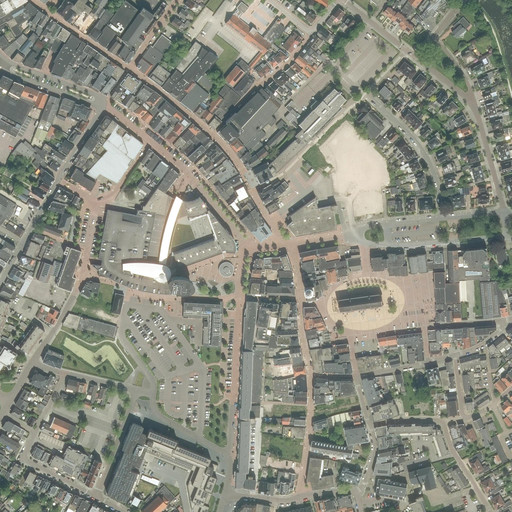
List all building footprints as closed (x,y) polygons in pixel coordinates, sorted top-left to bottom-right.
[(17,8),(28,1),(26,0),(8,0),(0,4),(0,5),(6,15),(17,8)] [(63,2),(56,12),(64,17),(73,5),(73,4),(72,3),(69,1),(69,0),(63,0),(63,2)] [(71,10),(64,19),(70,24),(70,23),(73,25),(73,26),(77,29),(78,30),(89,15),(90,14),(89,13),(91,10),(94,6),(89,3),(88,5),(86,3),(85,3),(87,1),(85,0),(78,0),(74,5),(71,10)] [(100,19),(112,0),(96,0),(94,3),(97,4),(91,13),(100,19)] [(193,6),(197,8),(198,7),(199,5),(195,3),(194,4),(189,0),(187,0),(184,4),(191,9),(193,6)] [(409,0),(405,6),(409,9),(409,10),(412,12),(422,0),(421,0),(409,0)] [(422,14),(426,19),(431,16),(433,17),(437,12),(436,11),(440,7),(441,7),(447,2),(445,0),(425,0),(421,5),(427,9),(423,14),(422,14)] [(15,37),(22,31),(14,18),(24,13),(30,18),(33,15),(33,16),(38,10),(29,3),(28,1),(17,8),(6,15),(0,18),(0,25),(7,22),(15,37)] [(137,11),(124,1),(114,15),(102,30),(103,31),(105,32),(97,42),(105,48),(116,33),(118,35),(120,36),(130,21),(137,11)] [(303,1),(299,6),(295,11),(311,23),(316,17),(309,11),(314,6),(310,4),(305,10),(303,8),(306,4),(303,1)] [(164,10),(167,5),(163,2),(156,12),(155,13),(157,15),(160,17),(165,10),(164,10)] [(263,38),(262,38),(262,37),(263,36),(258,32),(257,33),(240,20),(241,19),(241,17),(240,17),(243,13),(244,14),(248,8),(241,2),(236,8),(237,9),(225,23),(261,52),(264,54),(271,45),(268,43),(268,42),(267,43),(262,40),(263,38)] [(150,20),(153,15),(154,15),(143,7),(139,13),(137,11),(130,21),(120,36),(118,37),(120,39),(124,42),(126,43),(119,53),(118,52),(116,57),(117,57),(116,58),(121,61),(121,60),(122,61),(123,61),(124,58),(130,49),(132,45),(135,41),(139,36),(140,33),(147,24),(150,20)] [(389,17),(394,11),(389,7),(384,13),(389,17)] [(345,13),(338,8),(326,23),(330,27),(332,24),(331,23),(335,19),(334,18),(335,17),(339,20),(340,20),(341,19),(341,18),(345,13)] [(111,18),(114,15),(107,9),(104,12),(100,19),(97,22),(93,28),(94,28),(88,36),(96,41),(103,32),(102,32),(103,31),(102,30),(111,18)] [(192,18),(193,15),(186,10),(185,11),(182,9),(177,15),(184,20),(188,15),(192,18)] [(41,18),(44,14),(39,11),(30,21),(29,23),(33,26),(36,22),(37,23),(41,17),(41,18)] [(395,19),(400,13),(399,12),(397,13),(394,11),(389,17),(394,21),(395,19)] [(156,16),(157,15),(155,13),(154,15),(153,15),(150,20),(147,24),(152,28),(157,22),(154,20),(155,19),(156,19),(157,17),(156,16)] [(400,24),(406,17),(405,17),(400,13),(395,19),(394,21),(394,20),(400,24)] [(33,26),(31,29),(39,35),(42,30),(41,29),(49,18),(44,14),(41,18),(41,17),(37,23),(36,22),(33,26)] [(417,15),(414,18),(417,20),(417,19),(420,23),(422,21),(419,17),(417,15)] [(343,23),(340,27),(343,29),(346,25),(349,28),(350,28),(351,26),(355,21),(349,17),(348,18),(347,18),(344,21),(345,22),(344,24),(343,23)] [(410,23),(406,20),(408,19),(407,19),(406,17),(400,24),(399,25),(405,29),(410,23)] [(456,30),(452,33),(457,38),(458,39),(460,37),(460,36),(471,26),(463,17),(461,20),(455,24),(458,28),(456,30)] [(190,26),(185,23),(184,25),(182,23),(175,18),(171,24),(178,29),(180,25),(184,28),(185,26),(188,28),(190,26)] [(54,30),(57,24),(51,20),(45,30),(42,35),(45,37),(41,42),(38,40),(35,45),(36,45),(44,50),(46,47),(51,39),(49,38),(54,30)] [(276,21),(262,38),(263,38),(268,42),(268,43),(271,45),(285,28),(277,22),(276,21)] [(410,23),(405,29),(410,33),(415,27),(410,23)] [(57,38),(63,28),(57,24),(54,30),(49,38),(51,39),(46,47),(50,50),(52,46),(57,38)] [(148,34),(152,28),(147,24),(140,33),(139,36),(140,36),(141,34),(142,35),(144,33),(143,33),(144,32),(148,34)] [(65,42),(71,35),(71,34),(63,28),(57,38),(52,46),(50,50),(49,51),(50,50),(56,54),(64,42),(65,42),(65,43),(65,42)] [(328,41),(332,36),(321,28),(317,32),(318,33),(316,35),(326,42),(327,40),(328,41)] [(2,49),(9,44),(8,43),(15,39),(10,32),(0,37),(0,47),(1,47),(2,49)] [(298,43),(302,39),(294,32),(290,37),(298,43)] [(38,37),(33,33),(28,39),(22,33),(2,51),(11,60),(19,63),(21,62),(30,50),(29,48),(38,37)] [(75,49),(80,41),(71,35),(65,43),(65,42),(57,54),(53,61),(55,62),(50,74),(61,77),(67,67),(68,65),(72,58),(76,50),(75,49)] [(118,35),(117,36),(115,40),(107,50),(114,55),(116,53),(124,42),(120,39),(118,37),(120,36),(118,35)] [(160,64),(175,44),(162,35),(152,47),(151,46),(137,64),(138,64),(136,67),(139,69),(138,69),(145,75),(148,77),(158,65),(159,63),(160,64)] [(140,36),(139,36),(135,41),(132,45),(130,49),(124,58),(123,61),(127,63),(130,62),(138,48),(142,43),(145,39),(140,36)] [(308,44),(315,51),(322,42),(315,36),(308,44)] [(294,49),(298,43),(290,37),(286,42),(294,49)] [(73,65),(87,45),(82,41),(76,50),(72,58),(69,63),(68,64),(71,66),(72,65),(73,65)] [(209,70),(218,59),(195,41),(182,58),(160,86),(169,93),(180,102),(196,83),(208,69),(209,70)] [(290,54),(294,49),(286,42),(282,47),(290,54)] [(271,45),(271,46),(278,52),(279,53),(277,55),(277,54),(282,61),(287,56),(272,44),(271,45)] [(38,60),(44,50),(36,45),(34,47),(35,48),(23,64),(33,68),(38,60)] [(76,83),(85,70),(98,52),(87,45),(73,65),(72,65),(71,66),(68,64),(68,65),(67,67),(65,70),(61,77),(61,78),(62,76),(67,79),(69,79),(71,80),(76,83)] [(315,56),(317,54),(316,53),(307,45),(303,50),(310,56),(312,54),(315,56)] [(463,55),(468,64),(472,62),(472,61),(477,58),(474,54),(475,54),(473,51),(472,50),(474,49),(471,45),(466,48),(468,50),(465,52),(466,53),(463,55)] [(41,70),(49,51),(50,50),(46,47),(44,50),(38,60),(33,68),(41,71),(41,70)] [(309,59),(310,56),(303,50),(299,55),(310,64),(312,62),(309,59)] [(277,54),(277,55),(275,56),(274,55),(273,55),(269,51),(268,53),(271,57),(278,65),(282,61),(277,54)] [(101,60),(104,57),(98,52),(85,70),(91,74),(93,76),(98,69),(97,68),(102,61),(101,60)] [(273,69),(278,65),(271,57),(268,53),(266,54),(263,57),(273,69)] [(174,68),(182,58),(179,56),(167,71),(166,70),(169,65),(165,62),(161,67),(158,65),(148,77),(160,86),(174,68)] [(314,72),(316,70),(299,56),(295,61),(303,68),(306,65),(314,72)] [(91,88),(92,86),(110,60),(104,57),(101,60),(102,61),(97,68),(98,69),(93,76),(91,74),(85,83),(83,85),(91,88)] [(482,64),(471,70),(473,73),(474,72),(476,76),(485,71),(483,67),(489,64),(486,58),(481,61),(482,64)] [(267,73),(271,69),(266,63),(264,65),(263,63),(260,59),(258,62),(267,73)] [(110,60),(92,86),(99,91),(105,82),(108,78),(110,76),(117,66),(110,60)] [(225,80),(223,83),(225,85),(230,89),(233,91),(234,90),(246,76),(251,69),(241,60),(238,64),(236,62),(228,72),(229,74),(224,80),(225,80)] [(260,78),(267,73),(258,62),(252,68),(260,78)] [(405,74),(411,67),(405,63),(399,70),(399,69),(397,72),(399,74),(401,72),(405,74)] [(302,77),(303,76),(299,72),(301,70),(295,64),(290,67),(298,74),(302,77)] [(117,81),(124,71),(117,66),(110,76),(117,81)] [(409,87),(413,81),(411,79),(417,72),(411,67),(405,74),(409,77),(404,83),(409,87)] [(304,79),(298,74),(297,75),(290,68),(285,72),(293,79),(295,78),(293,76),(295,74),(297,76),(296,76),(302,81),(304,79)] [(83,85),(85,83),(91,74),(85,70),(76,83),(83,85)] [(492,83),(491,79),(491,78),(494,76),(492,71),(487,74),(488,77),(478,81),(481,88),(492,83)] [(217,84),(206,74),(205,73),(196,83),(180,102),(192,111),(199,102),(201,104),(202,102),(217,84)] [(120,84),(115,90),(120,94),(116,100),(117,101),(118,101),(127,108),(135,97),(133,95),(141,83),(128,74),(120,84)] [(289,80),(284,75),(282,74),(278,77),(284,82),(285,83),(289,87),(294,91),(296,89),(291,84),(291,85),(287,81),(289,80)] [(414,83),(411,87),(414,89),(415,88),(418,90),(427,79),(421,75),(414,83)] [(0,80),(0,97),(2,99),(4,96),(13,81),(13,80),(5,77),(3,76),(1,79),(0,80)] [(117,81),(110,76),(108,78),(105,82),(99,91),(105,94),(107,94),(112,87),(117,81)] [(246,76),(234,90),(241,97),(254,82),(248,78),(246,76)] [(285,83),(284,82),(278,77),(274,80),(281,87),(283,85),(287,88),(286,88),(290,92),(293,90),(289,87),(285,83)] [(0,128),(15,137),(33,105),(34,105),(39,91),(26,86),(13,81),(4,96),(2,99),(0,97),(0,128)] [(281,94),(284,91),(281,89),(280,88),(273,81),(268,85),(275,92),(277,89),(281,94)] [(380,92),(378,94),(385,100),(387,99),(393,93),(391,92),(391,91),(395,87),(390,82),(389,82),(388,84),(386,83),(382,87),(383,88),(379,92),(380,92)] [(143,84),(136,97),(140,99),(138,102),(142,104),(144,102),(148,99),(155,92),(143,84)] [(429,98),(431,97),(437,89),(432,84),(430,87),(430,86),(425,92),(423,90),(420,94),(425,98),(427,99),(429,98)] [(206,109),(199,118),(206,124),(213,115),(222,103),(224,100),(222,99),(222,98),(230,89),(225,85),(218,95),(210,103),(209,105),(210,106),(207,111),(206,109)] [(277,94),(275,92),(268,85),(267,86),(264,90),(271,96),(270,96),(281,106),(283,104),(278,99),(278,100),(275,97),(277,94)] [(261,88),(256,93),(236,113),(235,112),(230,116),(230,117),(225,122),(226,123),(217,132),(229,145),(236,138),(243,130),(241,127),(253,115),(255,113),(263,104),(270,97),(261,88)] [(492,89),(488,91),(488,90),(482,92),(484,96),(483,97),(483,99),(484,100),(484,99),(485,100),(488,99),(488,101),(493,99),(493,100),(498,98),(498,95),(497,95),(491,97),(490,94),(496,92),(495,88),(492,88),(492,89)] [(213,115),(206,124),(214,130),(218,125),(219,125),(221,122),(234,105),(241,98),(233,91),(230,89),(222,98),(222,99),(224,100),(222,103),(213,115)] [(297,138),(284,150),(267,166),(271,174),(274,171),(276,173),(306,144),(306,143),(306,142),(306,141),(310,137),(312,138),(342,108),(340,106),(346,100),(342,96),(343,95),(339,91),(337,92),(334,89),(319,103),(317,100),(312,105),(315,108),(313,109),(299,125),(302,128),(295,136),(297,138)] [(115,90),(111,97),(116,100),(120,94),(115,90)] [(43,109),(48,95),(39,91),(34,105),(43,109)] [(151,108),(161,97),(156,92),(148,101),(147,101),(146,101),(145,103),(151,108)] [(441,103),(442,105),(448,97),(448,96),(447,95),(445,94),(444,95),(442,93),(436,101),(433,99),(429,104),(435,108),(435,107),(436,108),(438,107),(441,103)] [(58,105),(60,99),(50,95),(41,119),(52,124),(58,105)] [(405,102),(399,96),(397,99),(398,100),(395,103),(395,104),(392,107),(397,111),(403,105),(404,106),(406,104),(405,102)] [(59,110),(57,118),(65,121),(67,116),(75,101),(64,97),(59,110)] [(161,97),(151,108),(141,118),(148,124),(158,110),(165,101),(161,97)] [(274,114),(280,106),(270,97),(263,104),(274,114)] [(487,111),(495,109),(494,105),(499,103),(498,100),(495,100),(495,102),(486,104),(487,111)] [(75,101),(67,116),(78,121),(80,117),(81,118),(80,120),(81,121),(81,120),(81,118),(87,121),(91,111),(90,108),(88,107),(88,108),(85,106),(82,104),(82,105),(75,101)] [(133,102),(128,108),(132,111),(133,112),(137,108),(141,104),(142,104),(138,102),(137,101),(136,101),(134,102),(133,102)] [(171,117),(177,111),(165,101),(158,110),(160,112),(158,114),(150,126),(157,132),(160,128),(166,120),(168,118),(169,118),(170,117),(171,117)] [(294,117),(289,122),(291,124),(297,118),(296,118),(298,116),(296,114),(297,114),(290,107),(293,103),(292,101),(285,108),(290,112),(294,117)] [(445,110),(443,108),(438,113),(442,117),(444,114),(446,115),(447,114),(449,117),(458,108),(452,102),(445,110)] [(145,103),(144,103),(134,112),(141,118),(151,108),(145,103)] [(199,104),(192,112),(199,118),(206,109),(199,104)] [(271,116),(274,114),(263,104),(255,113),(253,115),(241,127),(243,130),(236,138),(229,145),(234,151),(236,153),(250,140),(257,134),(261,130),(268,123),(271,126),(276,121),(271,116)] [(384,122),(369,108),(365,105),(360,110),(362,112),(355,119),(360,124),(359,125),(374,139),(384,128),(381,125),(384,122)] [(413,113),(416,110),(414,108),(411,111),(408,109),(401,115),(406,120),(412,113),(413,113)] [(499,117),(504,116),(503,113),(502,113),(501,112),(496,113),(495,109),(487,111),(489,117),(495,116),(496,116),(499,116),(499,117)] [(183,116),(182,115),(177,111),(171,117),(170,117),(169,118),(168,118),(166,120),(174,127),(171,130),(178,122),(183,116)] [(289,122),(294,117),(290,112),(285,117),(289,122)] [(411,125),(421,115),(419,113),(416,116),(413,113),(412,113),(406,120),(411,125)] [(423,123),(420,120),(423,117),(421,115),(411,125),(416,130),(423,123)] [(450,126),(455,123),(457,127),(467,121),(463,115),(455,120),(454,117),(448,121),(450,126)] [(105,116),(99,124),(106,129),(112,120),(107,116),(105,116)] [(171,144),(190,122),(183,116),(178,122),(171,130),(165,138),(171,144)] [(502,128),(502,127),(500,123),(507,121),(505,116),(504,116),(499,117),(499,118),(502,117),(502,119),(491,122),(491,123),(490,123),(490,124),(491,125),(492,125),(493,129),(499,127),(500,128),(502,128)] [(89,122),(87,121),(81,118),(81,120),(81,121),(82,121),(79,126),(78,127),(80,128),(81,126),(85,128),(89,122)] [(41,119),(34,137),(42,142),(46,135),(51,126),(52,124),(41,119)] [(110,133),(117,124),(112,120),(106,129),(101,136),(105,140),(110,133)] [(165,138),(171,130),(174,127),(166,120),(160,128),(163,130),(160,134),(165,138)] [(280,130),(282,128),(286,124),(281,120),(276,126),(280,130)] [(431,132),(429,130),(431,128),(429,125),(430,124),(428,122),(422,127),(424,129),(420,133),(425,138),(431,132)] [(106,151),(86,174),(89,176),(88,178),(95,182),(97,180),(95,179),(99,174),(101,174),(118,184),(130,165),(129,165),(143,144),(117,124),(110,133),(111,133),(101,147),(106,151)] [(193,137),(200,130),(192,124),(181,136),(173,145),(178,149),(177,148),(179,146),(182,149),(187,143),(190,139),(193,137)] [(53,139),(58,130),(51,126),(46,135),(53,139)] [(78,126),(77,126),(74,130),(69,137),(68,139),(67,139),(75,144),(85,128),(81,126),(80,128),(78,127),(79,126),(78,126)] [(461,128),(457,130),(458,134),(462,132),(463,136),(472,133),(469,126),(462,130),(461,128)] [(252,167),(260,161),(260,160),(268,153),(267,152),(286,133),(282,128),(280,130),(263,147),(260,150),(255,155),(243,163),(247,169),(248,169),(252,167)] [(500,132),(501,133),(495,135),(495,137),(494,139),(494,140),(495,140),(497,141),(505,139),(506,140),(510,139),(508,132),(509,132),(508,128),(503,130),(503,132),(500,132)] [(102,145),(105,141),(99,137),(102,133),(96,129),(91,137),(101,144),(102,145)] [(60,130),(58,132),(68,139),(69,137),(60,130)] [(202,143),(207,137),(200,130),(193,137),(190,139),(187,143),(182,149),(180,151),(186,157),(188,155),(188,156),(187,157),(195,149),(197,147),(202,143)] [(251,149),(258,142),(266,135),(261,130),(257,134),(250,140),(236,153),(239,158),(245,154),(245,153),(251,149)] [(389,135),(387,137),(384,140),(382,138),(377,143),(380,146),(384,141),(387,143),(390,140),(392,142),(398,136),(393,131),(389,135)] [(438,132),(432,137),(434,139),(428,143),(432,149),(440,143),(437,140),(442,137),(438,132)] [(95,154),(101,144),(91,137),(79,154),(88,160),(86,163),(91,167),(100,157),(95,154)] [(202,143),(207,148),(213,142),(208,137),(207,137),(202,143)] [(71,150),(74,145),(64,138),(61,143),(71,150)] [(464,144),(466,144),(467,149),(475,146),(472,139),(467,142),(466,140),(456,143),(457,146),(461,144),(461,145),(464,144)] [(25,141),(23,143),(29,149),(34,153),(35,151),(34,149),(31,145),(25,141)] [(400,152),(407,146),(403,141),(395,147),(398,150),(393,153),(395,155),(400,152)] [(12,153),(12,154),(13,155),(14,156),(18,152),(21,154),(28,159),(32,155),(34,153),(29,149),(23,143),(22,142),(19,144),(16,148),(15,150),(12,153)] [(260,150),(263,147),(258,142),(251,149),(245,153),(245,154),(239,158),(243,163),(255,155),(260,150)] [(195,160),(207,148),(202,143),(197,147),(195,149),(187,157),(192,162),(195,160)] [(55,150),(52,148),(45,144),(41,151),(35,147),(34,149),(35,151),(37,153),(43,159),(45,155),(49,157),(50,156),(61,164),(66,157),(57,151),(55,150)] [(57,151),(66,157),(70,150),(61,144),(57,151)] [(498,154),(511,149),(511,146),(509,147),(508,144),(496,147),(498,154)] [(222,152),(215,145),(205,155),(194,165),(197,169),(198,168),(197,168),(200,165),(201,167),(198,170),(210,160),(211,162),(222,152)] [(399,160),(411,151),(407,146),(400,152),(402,155),(397,158),(399,160)] [(448,159),(446,155),(452,152),(449,146),(443,148),(445,151),(437,155),(440,162),(448,159)] [(153,152),(149,149),(140,162),(144,165),(153,152)] [(511,149),(498,154),(500,160),(511,156),(511,153),(511,149)] [(401,162),(405,159),(407,161),(414,156),(411,151),(399,160),(401,162)] [(212,170),(227,158),(222,152),(211,162),(210,160),(198,170),(204,176),(212,170)] [(463,158),(464,161),(468,160),(469,163),(479,161),(477,153),(467,156),(466,152),(460,154),(461,158),(463,158)] [(43,159),(37,153),(36,155),(34,153),(32,155),(36,159),(32,163),(41,171),(37,175),(39,177),(40,177),(50,186),(55,178),(42,168),(46,164),(44,163),(42,160),(43,159)] [(152,173),(161,160),(154,153),(144,166),(143,168),(146,171),(147,170),(151,172),(152,173)] [(80,171),(86,163),(88,161),(79,155),(73,164),(76,167),(80,171)] [(56,172),(61,165),(53,160),(50,157),(48,161),(51,163),(49,167),(56,172)] [(227,171),(234,166),(227,158),(212,170),(204,176),(207,180),(211,177),(215,175),(225,168),(227,171)] [(150,175),(150,176),(158,182),(169,166),(161,160),(152,173),(150,175)] [(506,165),(501,166),(503,173),(511,170),(511,160),(505,162),(506,165)] [(409,163),(400,167),(401,169),(403,170),(405,169),(406,169),(408,173),(410,173),(412,172),(420,168),(417,161),(410,165),(409,163)] [(267,166),(266,163),(252,170),(256,177),(256,178),(259,184),(264,182),(268,180),(267,179),(272,176),(271,174),(267,166)] [(455,163),(451,164),(451,163),(447,164),(447,166),(443,168),(445,173),(450,171),(450,173),(455,171),(455,170),(457,170),(455,163)] [(323,170),(328,174),(332,167),(328,164),(323,170)] [(476,164),(462,168),(463,171),(469,169),(470,172),(473,171),(474,175),(484,173),(483,169),(481,168),(481,166),(477,168),(476,164)] [(221,183),(237,173),(234,166),(227,171),(225,168),(215,175),(211,177),(211,178),(208,180),(211,185),(219,180),(221,183)] [(91,191),(96,183),(82,175),(84,173),(76,168),(74,172),(73,172),(70,179),(78,183),(78,184),(91,191)] [(165,193),(166,191),(179,175),(172,168),(171,168),(157,188),(165,193)] [(360,198),(381,195),(379,179),(377,181),(377,180),(375,178),(379,178),(379,177),(376,174),(373,171),(373,176),(369,176),(369,178),(365,179),(365,182),(363,182),(363,185),(362,187),(363,188),(362,190),(360,189),(361,195),(362,195),(360,198)] [(417,182),(426,179),(424,175),(423,175),(423,173),(421,174),(420,173),(417,175),(416,172),(409,175),(412,183),(416,182),(417,182)] [(456,174),(457,176),(445,180),(447,187),(457,184),(456,180),(460,179),(460,177),(464,176),(463,172),(456,174)] [(474,180),(473,180),(473,183),(475,183),(485,180),(484,176),(485,176),(484,173),(474,175),(473,175),(474,180)] [(234,189),(244,184),(239,175),(221,185),(218,182),(214,185),(220,193),(224,191),(230,187),(234,189)] [(46,183),(39,178),(36,183),(40,185),(39,187),(47,192),(50,187),(45,184),(46,183)] [(137,186),(141,189),(143,185),(146,182),(142,179),(140,182),(137,186)] [(426,179),(417,182),(418,186),(414,188),(415,191),(420,190),(419,189),(425,187),(425,186),(427,185),(426,183),(427,183),(426,179)] [(275,186),(281,183),(279,180),(257,192),(261,200),(276,188),(275,186)] [(289,187),(285,182),(284,181),(276,188),(261,200),(263,205),(271,201),(280,194),(282,192),(285,190),(289,187)] [(250,197),(250,196),(244,184),(234,189),(230,187),(224,191),(220,193),(219,194),(234,212),(241,207),(242,208),(247,204),(246,202),(251,199),(250,197)] [(149,194),(151,191),(143,185),(141,189),(138,192),(146,197),(148,194),(149,194)] [(479,192),(479,195),(479,199),(477,199),(477,204),(482,204),(483,204),(485,204),(485,203),(490,203),(489,191),(486,191),(486,185),(479,186),(479,192)] [(36,186),(32,193),(43,199),(47,192),(39,187),(36,186)] [(20,189),(19,191),(20,192),(27,197),(30,192),(22,187),(21,187),(20,189)] [(465,196),(470,195),(469,187),(462,188),(463,195),(461,195),(461,196),(456,196),(457,207),(460,207),(466,206),(466,202),(465,202),(465,196)] [(70,200),(73,195),(60,188),(57,193),(66,197),(70,200)] [(100,265),(98,276),(109,278),(112,280),(113,279),(128,282),(129,279),(131,280),(133,280),(132,288),(131,288),(137,290),(142,291),(148,292),(153,293),(159,294),(165,294),(171,294),(177,294),(183,294),(189,294),(189,293),(188,293),(188,284),(189,284),(188,283),(172,278),(172,274),(173,269),(178,267),(222,251),(231,248),(232,248),(233,247),(233,246),(234,245),(234,244),(234,243),(232,238),(233,238),(216,218),(199,198),(197,200),(194,201),(192,202),(190,202),(187,202),(185,202),(182,202),(181,201),(180,202),(179,201),(175,199),(175,200),(175,199),(165,193),(157,188),(146,203),(144,206),(143,206),(142,210),(137,209),(136,215),(109,210),(107,209),(107,211),(106,215),(98,259),(104,260),(103,265),(101,265),(100,265)] [(432,197),(423,197),(422,190),(416,192),(417,201),(419,201),(420,210),(433,208),(432,197)] [(20,192),(17,196),(17,197),(26,202),(28,197),(27,197),(20,192)] [(64,200),(66,197),(57,193),(53,200),(54,200),(67,204),(68,203),(64,200)] [(457,207),(456,196),(454,196),(453,194),(448,194),(449,208),(457,207)] [(0,215),(7,220),(16,205),(0,195),(0,215)] [(80,198),(76,196),(71,205),(73,205),(74,203),(77,205),(78,205),(79,202),(78,202),(80,198)] [(28,197),(26,202),(28,203),(26,205),(36,211),(40,204),(28,197)] [(336,204),(318,208),(315,197),(297,210),(287,218),(288,221),(287,223),(295,235),(307,233),(307,234),(329,230),(329,228),(333,227),(333,226),(335,226),(334,216),(333,210),(337,209),(336,204)] [(395,205),(396,212),(397,212),(400,213),(402,212),(402,211),(403,211),(402,200),(401,200),(401,197),(395,197),(396,201),(391,201),(391,205),(395,205)] [(415,205),(415,200),(416,200),(415,197),(411,197),(411,201),(407,201),(407,210),(415,210),(415,205)] [(245,215),(255,207),(251,199),(246,202),(247,204),(242,208),(241,209),(245,215)] [(76,206),(73,205),(71,205),(67,204),(54,200),(53,200),(48,209),(62,213),(62,212),(63,213),(65,207),(75,209),(76,206)] [(264,206),(269,214),(279,208),(277,204),(279,201),(278,200),(275,202),(274,200),(264,206)] [(250,231),(264,222),(255,207),(245,215),(241,209),(235,213),(240,219),(250,231)] [(72,215),(63,213),(62,212),(62,213),(58,228),(59,228),(58,229),(62,231),(63,232),(64,229),(68,230),(72,215)] [(272,233),(265,225),(264,222),(250,231),(260,242),(272,233)] [(62,231),(58,229),(44,224),(42,230),(60,237),(62,231)] [(21,237),(25,231),(18,227),(16,230),(8,225),(6,228),(21,237)] [(32,236),(30,240),(41,245),(44,237),(38,235),(38,236),(34,234),(33,237),(32,236)] [(40,260),(41,259),(35,256),(40,245),(29,241),(24,254),(40,260)] [(4,245),(2,249),(11,254),(15,247),(6,242),(5,244),(4,245)] [(43,245),(39,256),(41,257),(46,246),(47,247),(48,243),(44,242),(43,245)] [(73,277),(81,251),(66,246),(65,251),(64,251),(64,253),(68,255),(65,265),(54,261),(53,265),(42,262),(36,279),(47,283),(50,275),(60,278),(57,286),(71,291),(76,278),(73,277)] [(314,250),(300,253),(301,261),(302,261),(325,257),(325,262),(340,259),(341,259),(338,246),(314,250)] [(467,250),(458,251),(459,281),(479,280),(479,283),(480,283),(483,319),(483,318),(502,316),(502,317),(494,282),(490,282),(489,260),(488,260),(487,248),(483,248),(482,247),(480,248),(470,249),(468,248),(467,250)] [(0,248),(0,256),(8,261),(11,255),(0,248)] [(507,256),(506,251),(506,249),(497,250),(499,265),(499,267),(504,267),(504,264),(508,264),(507,256)] [(448,251),(450,282),(459,281),(458,251),(458,250),(448,251)] [(427,261),(428,271),(445,269),(444,262),(445,262),(444,251),(432,252),(433,254),(430,254),(430,260),(433,259),(433,261),(427,261)] [(405,254),(399,254),(396,254),(396,253),(388,254),(388,256),(382,257),(382,255),(378,255),(374,256),(374,257),(371,257),(372,271),(375,270),(375,272),(383,271),(383,270),(389,269),(389,276),(399,275),(399,276),(408,275),(407,265),(405,265),(405,254)] [(277,270),(293,271),(293,270),(287,254),(280,256),(281,257),(272,258),(272,270),(277,270)] [(349,258),(347,258),(347,265),(348,266),(348,269),(351,269),(351,272),(363,270),(361,258),(361,257),(360,254),(352,255),(349,256),(349,258)] [(411,274),(429,272),(428,271),(427,261),(426,254),(416,255),(417,256),(408,257),(409,266),(410,266),(411,274)] [(19,258),(18,260),(19,261),(19,262),(26,266),(28,263),(30,264),(33,259),(23,256),(22,256),(20,259),(20,258),(19,258)] [(325,257),(302,261),(304,273),(316,271),(327,269),(335,267),(337,267),(338,267),(346,265),(346,266),(346,260),(342,260),(342,261),(340,261),(340,259),(325,262),(325,257)] [(253,269),(256,269),(256,267),(261,267),(263,258),(256,259),(255,260),(253,269)] [(265,270),(272,270),(272,258),(263,258),(261,267),(256,267),(256,269),(262,269),(265,270)] [(230,264),(225,263),(221,266),(220,271),(223,275),(227,276),(232,273),(232,268),(230,264)] [(348,266),(338,268),(339,277),(340,277),(348,276),(348,273),(349,273),(348,266)] [(335,267),(327,269),(329,282),(329,283),(337,282),(337,277),(335,268),(335,267)] [(24,281),(26,279),(21,276),(23,273),(14,268),(11,273),(16,276),(16,277),(19,278),(20,278),(24,281)] [(327,283),(329,282),(327,269),(316,271),(304,273),(305,280),(319,278),(326,277),(327,283)] [(277,270),(272,270),(265,270),(265,275),(262,274),(262,277),(265,277),(294,278),(293,271),(277,270)] [(436,303),(444,303),(444,304),(446,304),(446,305),(448,305),(453,305),(454,305),(454,311),(454,316),(454,321),(454,322),(462,321),(460,283),(446,283),(445,272),(434,272),(435,284),(435,288),(436,288),(436,303)] [(23,283),(24,281),(20,278),(19,278),(16,277),(16,276),(11,273),(9,277),(17,282),(18,280),(23,283)] [(23,297),(33,278),(29,275),(18,294),(23,297)] [(265,277),(265,280),(267,280),(266,285),(279,286),(295,285),(294,278),(265,277)] [(328,289),(327,283),(326,277),(319,278),(321,290),(319,290),(320,293),(320,296),(320,297),(323,294),(323,292),(328,289)] [(321,290),(319,278),(305,280),(306,286),(314,286),(315,294),(320,293),(319,290),(321,290)] [(6,287),(17,293),(18,293),(19,290),(17,289),(17,290),(15,289),(16,288),(13,287),(15,283),(8,279),(5,285),(6,285),(6,287)] [(262,280),(253,279),(251,279),(250,282),(249,293),(261,294),(262,280)] [(460,283),(462,321),(483,319),(480,283),(479,283),(479,280),(460,281),(460,283)] [(90,298),(94,282),(89,281),(87,282),(80,294),(89,299),(90,298),(92,298),(90,298)] [(502,317),(509,315),(506,304),(505,305),(498,281),(495,282),(500,306),(502,317)] [(98,293),(100,283),(94,282),(90,298),(92,298),(93,299),(94,293),(98,293)] [(265,293),(266,294),(267,294),(266,295),(295,295),(295,285),(279,286),(266,285),(265,285),(264,294),(265,294),(265,293)] [(17,293),(6,287),(4,286),(0,292),(0,293),(1,294),(0,294),(0,297),(8,299),(8,296),(11,297),(12,298),(13,298),(14,295),(16,296),(17,293)] [(307,295),(315,294),(314,286),(306,286),(307,295)] [(319,297),(320,296),(320,293),(315,294),(307,295),(306,295),(307,302),(309,301),(309,302),(312,302),(312,301),(317,300),(319,298),(319,297)] [(114,301),(111,312),(119,314),(120,310),(124,296),(115,294),(114,301)] [(339,300),(341,312),(383,306),(382,294),(339,300)] [(4,316),(10,302),(6,300),(5,302),(0,299),(0,331),(6,317),(4,316)] [(267,351),(267,348),(253,347),(256,320),(258,301),(247,301),(247,306),(246,310),(245,313),(243,350),(244,350),(264,351),(267,351)] [(297,303),(284,302),(283,301),(280,317),(289,317),(291,318),(291,316),(297,316),(297,303)] [(209,340),(209,343),(218,344),(220,304),(183,302),(183,309),(183,318),(191,318),(195,319),(200,319),(201,319),(201,317),(207,318),(207,319),(207,322),(204,321),(203,335),(203,340),(209,340)] [(269,342),(270,336),(267,336),(267,331),(269,331),(269,330),(277,331),(280,312),(278,312),(279,305),(278,305),(278,304),(270,303),(269,304),(263,303),(262,302),(261,302),(260,303),(260,304),(260,307),(261,308),(259,320),(258,320),(257,326),(259,327),(257,340),(269,342)] [(444,305),(446,305),(446,304),(444,304),(444,303),(436,303),(436,305),(436,311),(436,312),(437,322),(445,322),(444,317),(444,311),(444,305)] [(447,317),(447,322),(450,322),(454,322),(454,321),(454,316),(454,311),(448,311),(448,305),(446,305),(444,305),(444,311),(444,317),(447,317)] [(316,317),(321,317),(320,316),(315,307),(304,307),(304,317),(309,317),(309,318),(316,318),(316,317)] [(60,313),(51,308),(48,312),(44,310),(43,313),(44,314),(57,320),(60,313)] [(117,327),(69,313),(63,324),(85,332),(85,330),(114,339),(117,327)] [(54,325),(57,320),(44,314),(43,317),(46,318),(44,321),(54,325)] [(326,328),(321,317),(316,317),(316,318),(309,318),(309,317),(304,317),(306,330),(317,328),(319,330),(326,328)] [(288,320),(281,320),(282,329),(298,328),(297,320),(288,320)] [(28,353),(45,331),(35,324),(19,346),(18,345),(19,344),(15,340),(12,345),(19,350),(20,347),(28,353)] [(485,327),(486,339),(489,335),(490,335),(490,332),(492,332),(492,333),(496,330),(497,330),(496,326),(485,327)] [(485,340),(486,339),(485,327),(475,327),(476,340),(476,336),(480,336),(480,342),(483,341),(483,335),(484,335),(484,340),(485,340)] [(328,332),(326,328),(319,330),(317,328),(306,330),(307,338),(319,336),(328,332)] [(462,339),(463,338),(465,338),(464,328),(452,329),(453,339),(455,338),(462,338),(462,339)] [(442,330),(444,346),(444,347),(450,347),(450,343),(455,342),(455,338),(453,339),(452,329),(442,330)] [(429,331),(429,336),(430,343),(437,342),(436,330),(429,331)] [(444,347),(444,346),(442,330),(436,330),(437,342),(442,343),(442,347),(443,346),(443,347),(444,347)] [(309,347),(331,344),(329,333),(328,333),(328,332),(319,336),(307,338),(309,347)] [(404,344),(404,346),(405,349),(408,348),(414,347),(416,347),(416,348),(417,361),(424,360),(424,349),(423,341),(422,333),(397,336),(398,344),(404,344)] [(274,336),(270,336),(269,342),(269,348),(274,348),(277,349),(277,348),(286,348),(286,345),(291,345),(300,345),(299,336),(286,337),(276,336),(274,336)] [(389,348),(387,349),(387,353),(399,352),(401,351),(401,347),(401,346),(398,346),(397,344),(396,336),(387,337),(389,348)] [(503,336),(498,340),(504,348),(509,343),(503,336)] [(387,337),(378,339),(379,346),(380,350),(387,349),(389,348),(387,337)] [(472,346),(471,340),(463,340),(463,338),(462,339),(463,350),(472,346)] [(498,340),(493,344),(497,349),(499,352),(504,348),(498,340)] [(325,362),(336,361),(335,359),(340,358),(339,353),(338,353),(336,345),(336,344),(331,344),(309,347),(312,360),(314,370),(316,372),(317,372),(320,372),(325,373),(326,373),(325,362)] [(338,353),(339,353),(350,351),(349,345),(348,344),(336,345),(338,353)] [(493,344),(488,348),(490,351),(489,351),(490,359),(496,358),(496,351),(497,349),(493,344)] [(0,368),(3,363),(8,366),(8,368),(10,367),(10,365),(17,354),(4,346),(3,349),(0,346),(0,368)] [(280,358),(278,358),(279,365),(280,365),(284,365),(291,364),(294,363),(303,362),(302,355),(301,347),(290,349),(279,351),(279,353),(283,353),(284,358),(280,358)] [(60,368),(64,356),(48,349),(43,361),(54,366),(55,365),(59,367),(60,368)] [(430,350),(431,352),(431,357),(443,355),(442,349),(430,350)] [(264,351),(244,350),(241,406),(240,406),(240,417),(239,417),(239,423),(241,423),(239,470),(237,470),(236,486),(245,486),(245,488),(256,489),(257,481),(252,480),(252,479),(253,479),(254,475),(247,474),(247,472),(249,472),(251,422),(255,422),(255,418),(260,418),(260,406),(252,406),(252,402),(260,403),(264,351)] [(340,362),(343,362),(351,361),(350,352),(350,351),(339,353),(340,358),(340,362)] [(356,358),(356,359),(359,370),(359,372),(360,373),(383,369),(382,359),(381,355),(368,356),(356,358)] [(325,362),(326,373),(345,373),(343,362),(340,362),(340,358),(335,359),(336,361),(325,362)] [(467,358),(460,360),(462,369),(468,368),(468,367),(467,358)] [(497,358),(496,358),(490,359),(491,369),(498,368),(497,358)] [(343,362),(345,373),(352,373),(353,372),(351,361),(343,362)] [(450,388),(456,388),(454,376),(450,377),(450,376),(449,376),(448,374),(454,373),(452,361),(446,363),(447,370),(439,371),(440,377),(442,383),(443,386),(450,385),(450,388)] [(304,366),(293,368),(295,377),(301,376),(301,375),(306,374),(305,366),(304,366)] [(430,384),(435,383),(434,379),(440,377),(439,371),(438,367),(426,370),(430,384)] [(288,368),(270,370),(271,380),(289,378),(288,368)] [(44,386),(49,378),(35,371),(29,381),(38,387),(37,389),(39,391),(38,392),(44,395),(48,388),(44,386)] [(295,377),(292,377),(293,390),(296,390),(296,391),(308,391),(307,380),(306,374),(301,375),(301,376),(295,377)] [(406,392),(401,374),(395,375),(397,383),(401,383),(401,387),(400,387),(402,393),(406,392)] [(53,384),(56,378),(50,375),(49,378),(44,386),(48,388),(53,390),(55,385),(53,384)] [(363,380),(362,381),(367,397),(379,394),(382,393),(384,392),(387,391),(388,391),(386,383),(385,379),(385,376),(382,377),(383,383),(385,390),(383,391),(382,389),(378,390),(376,386),(377,386),(376,382),(375,383),(373,377),(364,379),(363,379),(363,380)] [(508,387),(511,384),(504,376),(501,379),(508,387)] [(501,393),(507,388),(500,379),(498,377),(493,381),(495,383),(494,385),(501,393)] [(71,396),(74,397),(74,395),(75,393),(78,382),(68,379),(66,388),(72,390),(71,393),(67,392),(66,394),(71,396)] [(282,380),(274,381),(274,391),(281,392),(289,393),(289,390),(288,379),(282,380)] [(336,391),(336,397),(344,396),(357,394),(354,384),(353,380),(341,380),(341,387),(341,390),(336,391)] [(83,383),(78,382),(75,393),(76,394),(77,391),(84,393),(87,384),(86,384),(86,383),(84,382),(83,383)] [(92,403),(93,404),(98,386),(90,384),(88,394),(92,396),(91,398),(92,398),(91,399),(87,398),(85,401),(85,402),(90,403),(92,403)] [(330,386),(329,386),(329,387),(315,386),(315,394),(328,394),(329,394),(334,394),(334,391),(330,391),(330,386)] [(99,394),(98,398),(102,400),(100,406),(103,407),(105,400),(107,388),(101,387),(99,394)] [(35,396),(34,395),(31,393),(25,389),(20,397),(27,402),(29,398),(33,400),(35,396)] [(274,391),(274,395),(283,395),(282,402),(286,403),(294,403),(307,404),(308,397),(296,396),(295,396),(293,396),(288,396),(289,393),(281,392),(274,391)] [(379,394),(367,397),(370,405),(382,402),(380,398),(383,397),(382,396),(382,393),(379,394)] [(485,393),(480,397),(485,405),(491,401),(487,395),(485,393)] [(329,394),(328,394),(315,394),(315,404),(318,403),(326,402),(334,401),(334,394),(329,394)] [(28,403),(27,402),(20,397),(15,405),(26,411),(28,407),(26,406),(28,403)] [(370,406),(376,420),(386,417),(386,418),(400,414),(397,402),(398,399),(398,397),(370,406)] [(472,397),(466,398),(466,403),(467,410),(474,409),(474,407),(473,404),(477,403),(475,400),(472,397)] [(480,408),(485,405),(480,397),(475,400),(477,403),(479,407),(480,408)] [(457,398),(446,400),(449,417),(460,416),(457,398)] [(511,405),(507,400),(504,403),(505,404),(502,407),(503,409),(502,409),(504,412),(505,411),(506,412),(505,413),(507,416),(510,414),(511,415),(511,413),(511,405)] [(13,411),(11,414),(18,419),(22,412),(15,407),(14,408),(12,410),(13,411)] [(35,407),(33,412),(40,416),(42,411),(43,411),(36,407),(36,408),(35,407)] [(147,423),(150,414),(134,410),(132,419),(147,423)] [(364,424),(361,410),(349,412),(351,420),(347,420),(347,422),(351,421),(352,426),(364,424)] [(333,426),(343,424),(347,423),(347,422),(347,420),(351,420),(349,412),(336,415),(331,417),(332,418),(333,426)] [(31,417),(28,423),(27,424),(32,427),(36,420),(31,417)] [(54,417),(50,426),(55,428),(55,429),(58,431),(62,432),(66,434),(65,436),(71,439),(73,432),(76,427),(54,417)] [(290,417),(290,425),(295,425),(306,426),(307,417),(301,417),(300,418),(296,418),(296,417),(290,417)] [(509,426),(511,424),(507,417),(503,419),(509,426)] [(314,422),(313,430),(314,430),(329,427),(327,418),(314,422)] [(480,418),(473,421),(476,429),(477,432),(479,431),(478,429),(484,426),(480,418)] [(2,428),(8,431),(5,436),(15,441),(16,439),(19,441),(25,431),(8,421),(6,422),(2,428)] [(348,427),(345,428),(348,444),(354,443),(362,442),(369,441),(367,434),(365,424),(352,426),(351,421),(347,422),(347,423),(348,426),(348,427)] [(44,423),(40,431),(41,431),(52,436),(53,432),(57,434),(58,431),(55,429),(55,428),(50,426),(44,423)] [(124,450),(107,494),(126,502),(127,499),(130,500),(132,494),(139,476),(140,474),(130,470),(129,470),(132,464),(139,466),(144,452),(147,444),(146,443),(148,437),(146,436),(147,434),(141,432),(143,427),(132,423),(122,449),(124,450)] [(395,424),(389,424),(389,433),(422,432),(422,433),(433,433),(429,435),(429,437),(435,435),(442,456),(449,454),(448,449),(443,437),(444,437),(442,433),(440,428),(437,428),(437,427),(434,427),(434,424),(428,424),(428,425),(423,425),(423,424),(417,424),(417,423),(415,424),(415,423),(412,423),(412,424),(411,424),(406,424),(400,424),(395,425),(395,424)] [(470,438),(471,442),(477,439),(473,428),(466,430),(464,424),(458,425),(462,436),(465,435),(467,440),(470,438)] [(375,428),(377,437),(387,435),(387,425),(375,428)] [(449,427),(450,432),(452,440),(461,437),(456,425),(450,425),(448,427),(449,427)] [(304,437),(305,428),(283,426),(283,437),(289,437),(304,438),(304,437)] [(147,444),(144,452),(193,471),(188,482),(187,486),(191,508),(193,509),(193,511),(206,511),(209,507),(207,506),(212,493),(211,492),(216,478),(213,476),(218,465),(209,462),(211,458),(176,444),(177,441),(149,429),(149,430),(147,434),(146,436),(148,437),(146,443),(147,444)] [(0,441),(15,450),(19,444),(5,436),(2,434),(0,437),(0,441)] [(386,440),(385,436),(377,437),(379,449),(393,447),(392,439),(386,440)] [(461,437),(452,440),(454,445),(464,441),(466,440),(464,436),(461,437)] [(96,453),(99,441),(94,440),(91,451),(96,453)] [(354,443),(348,444),(348,447),(312,441),(311,450),(352,457),(354,445),(354,443)] [(467,446),(464,441),(454,445),(453,445),(456,450),(467,446)] [(45,448),(41,447),(39,445),(38,448),(36,447),(31,456),(39,460),(45,448)] [(48,464),(78,480),(84,463),(83,462),(85,456),(86,455),(68,446),(63,455),(65,456),(63,459),(56,455),(55,457),(53,455),(48,464)] [(409,450),(407,450),(405,451),(404,446),(398,447),(398,448),(391,450),(391,449),(379,452),(378,457),(397,454),(397,455),(409,452),(409,450)] [(0,458),(7,463),(9,461),(9,460),(5,458),(4,459),(3,459),(3,457),(6,453),(0,449),(0,458)] [(43,455),(41,460),(46,463),(50,455),(45,452),(43,455)] [(473,468),(481,464),(479,460),(482,459),(481,457),(482,456),(480,453),(473,456),(475,460),(470,463),(473,468)] [(397,457),(397,455),(397,454),(378,457),(377,462),(376,462),(376,463),(392,459),(392,458),(394,457),(397,457)] [(84,463),(78,480),(81,481),(82,480),(85,481),(84,483),(92,487),(102,462),(94,459),(85,456),(83,462),(84,463)] [(311,457),(307,481),(311,482),(313,490),(335,486),(334,475),(322,476),(323,467),(326,467),(327,460),(324,459),(314,458),(311,457)] [(392,467),(392,462),(392,459),(376,463),(374,474),(392,475),(392,474),(400,472),(399,466),(392,467)] [(14,462),(4,479),(7,480),(11,474),(16,476),(21,466),(14,462)] [(481,464),(473,468),(476,474),(481,470),(483,473),(490,469),(489,466),(487,467),(486,465),(482,467),(481,464)] [(426,489),(437,487),(431,466),(409,472),(412,483),(414,484),(424,481),(424,482),(426,489)] [(358,484),(362,473),(357,471),(356,472),(356,473),(349,470),(349,468),(344,467),(340,478),(345,480),(346,480),(353,482),(353,483),(358,484)] [(452,468),(447,471),(448,474),(450,473),(453,478),(461,473),(458,468),(454,470),(452,468)] [(22,477),(19,483),(23,485),(22,487),(23,487),(24,486),(26,487),(27,485),(30,487),(36,475),(30,472),(26,479),(22,477)] [(290,473),(284,472),(279,472),(278,480),(277,482),(277,489),(277,491),(280,491),(280,493),(286,494),(286,492),(289,492),(290,489),(294,490),(294,484),(295,474),(290,473)] [(461,473),(453,478),(457,484),(465,479),(461,473)] [(484,488),(493,483),(496,482),(491,474),(484,478),(486,480),(481,483),(484,488)] [(47,494),(53,497),(59,487),(52,484),(52,485),(50,484),(51,483),(43,479),(43,478),(42,477),(40,477),(38,476),(34,484),(37,486),(34,491),(37,492),(37,491),(39,492),(40,492),(41,490),(42,490),(43,490),(44,488),(49,491),(47,494)] [(378,487),(376,494),(389,496),(390,490),(395,490),(393,497),(405,499),(407,484),(379,479),(378,485),(378,487)] [(465,479),(457,484),(460,489),(468,484),(465,479)] [(493,493),(500,489),(499,487),(499,486),(496,481),(496,482),(493,483),(484,488),(487,493),(492,491),(493,493)] [(267,494),(268,483),(259,482),(259,485),(258,493),(267,494)] [(275,489),(277,489),(277,482),(277,483),(269,482),(268,483),(267,494),(274,495),(275,489)] [(158,496),(141,511),(159,511),(175,498),(164,486),(156,493),(158,496)] [(64,488),(62,489),(60,488),(54,499),(60,503),(60,501),(67,505),(68,503),(72,495),(70,493),(71,492),(67,490),(67,491),(66,491),(65,489),(64,488)] [(494,505),(502,500),(499,495),(504,492),(502,489),(494,494),(495,497),(491,500),(494,505)] [(81,498),(75,494),(67,510),(70,511),(71,510),(74,511),(81,498)] [(133,495),(128,504),(137,509),(144,497),(139,495),(138,498),(133,495)] [(339,508),(353,505),(351,495),(344,496),(337,497),(339,508)] [(465,511),(465,510),(458,511),(424,511),(421,502),(423,502),(422,499),(424,498),(423,495),(416,498),(417,501),(410,503),(413,511),(465,511)] [(80,511),(87,501),(82,498),(76,510),(78,511),(77,511),(80,511)] [(324,500),(326,511),(335,511),(335,509),(337,508),(335,498),(334,498),(328,499),(327,498),(326,498),(325,499),(325,500),(324,500)] [(326,511),(324,500),(320,501),(320,500),(319,501),(319,500),(316,500),(316,501),(315,501),(317,511),(322,511),(324,511),(323,511),(326,511)] [(502,500),(494,505),(497,510),(499,509),(500,511),(511,504),(510,501),(505,504),(502,500)] [(86,511),(92,503),(87,501),(80,511),(86,511)] [(243,505),(240,507),(245,511),(254,511),(255,511),(257,504),(247,503),(245,503),(243,505)] [(255,511),(262,511),(264,505),(257,503),(257,504),(255,511)]
